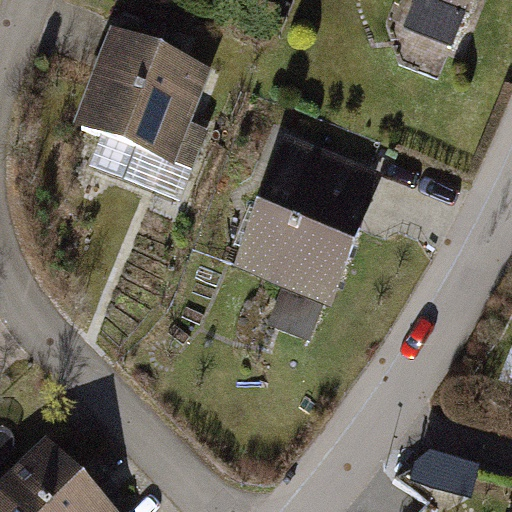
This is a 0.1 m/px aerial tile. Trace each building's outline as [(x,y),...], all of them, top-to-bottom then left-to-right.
[(413,0),(404,24),(457,45),(474,0),(413,0)] [(177,153),(213,63),(113,24),(77,115),(177,153)] [(388,172),(286,137),(239,270),(283,285),(270,322),(310,336),(322,301),(341,307),(388,172)] [(101,511),(47,458),(0,505),(0,511),(101,511)] [(438,463),(425,487),(463,507),(476,483),(438,463)]
